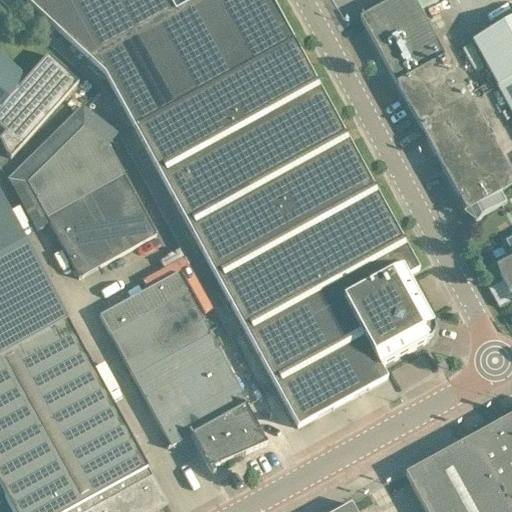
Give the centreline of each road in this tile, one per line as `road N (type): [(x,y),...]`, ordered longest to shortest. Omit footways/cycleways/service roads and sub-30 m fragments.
road 1 (residential): [(502,364),(306,0)]
road 2 (unclassified): [(237,511),(502,364)]
